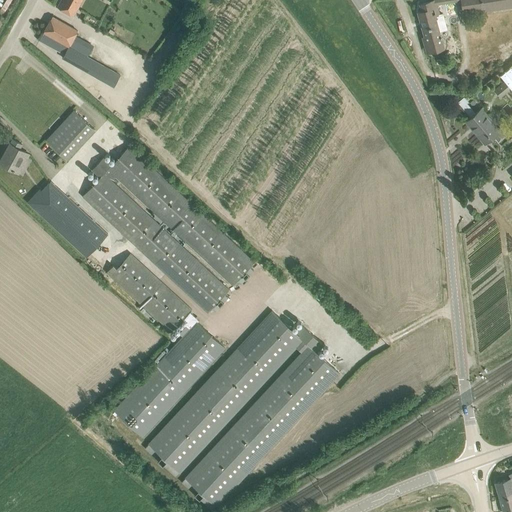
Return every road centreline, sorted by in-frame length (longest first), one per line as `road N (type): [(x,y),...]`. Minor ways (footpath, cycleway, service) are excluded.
road 1 (unclassified): [(475,462),(441,159),(411,82),(358,0)]
road 2 (tertiary): [(351,511),(475,462)]
